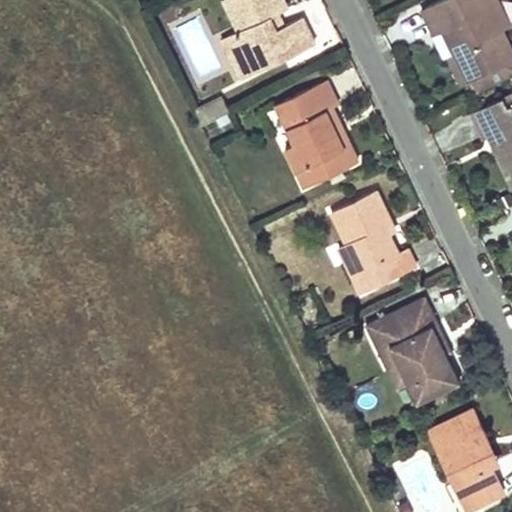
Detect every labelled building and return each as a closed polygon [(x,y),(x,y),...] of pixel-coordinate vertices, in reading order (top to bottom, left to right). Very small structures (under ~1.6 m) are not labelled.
[(287,4),(285,0),(225,0),(239,29),(230,34),(249,73),(315,41),(304,13),(275,27),(266,32),(261,19),(269,14),(287,4)] [(434,0),(423,6),(436,32),(444,28),(455,49),(447,53),(460,82),(511,56),(511,45),(501,24),(489,0),(434,0)] [(499,0),(489,0),(501,24),(509,20),(499,0)] [(436,32),(423,6),(416,10),(429,36),(436,32)] [(275,27),(269,14),(261,19),(266,32),(275,27)] [(249,73),(230,34),(221,37),(241,77),(249,73)] [(341,104),(329,76),(322,80),(334,107),(341,104)] [(334,107),(322,80),(276,102),(295,143),(287,147),(307,187),(361,161),(347,133),(339,137),(327,111),(334,107)] [(511,99),(508,92),(473,108),(486,135),(494,131),(505,151),(497,155),(511,185),(511,184),(511,99)] [(226,95),(196,109),(202,122),(232,108),(226,95)] [(347,133),(334,107),(327,111),(339,137),(347,133)] [(486,135),(473,108),(466,112),(479,139),(486,135)] [(505,151),(494,131),(486,135),(497,155),(505,151)] [(391,222),(376,190),(333,212),(347,242),(354,257),(347,260),(356,280),(363,276),(370,287),(414,266),(407,248),(397,252),(389,235),(383,225),(391,222)] [(396,232),(391,222),(383,225),(389,235),(396,232)] [(354,257),(347,242),(340,246),(347,260),(354,257)] [(370,287),(363,276),(356,280),(361,291),(370,287)] [(461,381),(448,354),(446,351),(434,325),(441,322),(428,294),(369,322),(391,368),(400,364),(405,374),(409,383),(418,401),(461,381)] [(454,347),(441,322),(434,325),(446,351),(454,347)] [(405,374),(400,364),(391,368),(396,378),(401,387),(409,383),(405,374)] [(485,429),(474,406),(430,427),(455,480),(466,475),(469,483),(495,470),(491,462),(477,434),(485,429)] [(499,458),(485,429),(477,434),(491,462),(499,458)] [(503,487),(495,470),(469,483),(476,500),(503,487)] [(469,483),(466,475),(455,480),(458,487),(469,483)] [(476,500),(469,483),(458,487),(466,504),(476,500)]
